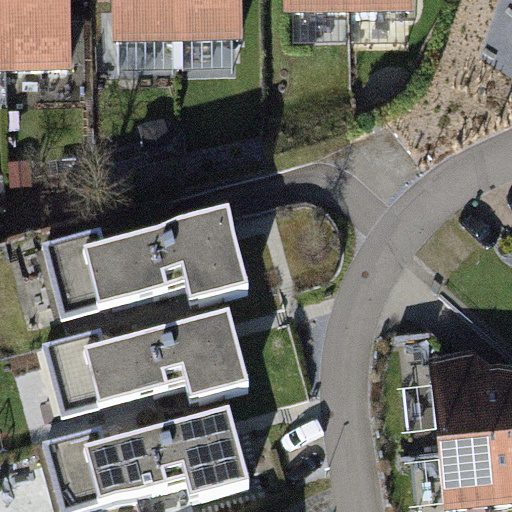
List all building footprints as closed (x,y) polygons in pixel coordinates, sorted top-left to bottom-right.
[(7,0),(8,93),(70,93),(69,0),(7,0)] [(179,64),(177,0),(113,0),(115,66),(179,64)] [(177,0),(179,64),(243,63),(241,0),(177,0)] [(351,34),(349,0),(286,0),(288,35),(351,34)] [(349,0),(351,34),(414,32),(413,0),(349,0)] [(217,222),(32,270),(46,321),(170,289),(176,310),(236,294),(217,222)] [(220,319),(77,360),(91,406),(175,381),(184,412),(242,395),(220,319)] [(441,468),(511,463),(511,398),(480,382),(436,386),(441,468)] [(214,417),(74,459),(90,511),(165,488),(156,474),(175,468),(185,500),(235,485),(214,417)] [(511,511),(511,463),(441,468),(443,511),(511,511)]
